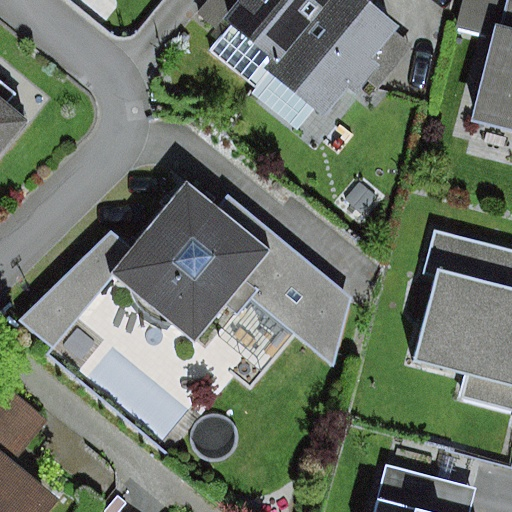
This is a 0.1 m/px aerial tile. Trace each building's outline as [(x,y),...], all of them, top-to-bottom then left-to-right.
[(277,76),(336,0),(248,0),(207,52),(262,95),(277,76)] [(401,29),(365,0),(336,0),(277,76),(329,118),(401,29)] [(495,0),(466,0),(459,28),(487,36),(497,0),(495,0)] [(511,1),(507,0),(476,123),(511,131),(511,1)] [(0,98),(0,161),(31,124),(0,98)] [(359,182),(343,199),(362,216),(377,198),(359,182)] [(220,210),(189,185),(136,250),(111,281),(198,352),(247,292),(276,256),(220,210)] [(231,195),(220,210),(276,256),(247,292),(336,368),(353,298),(231,195)] [(444,273),(511,291),(511,250),(434,231),(425,269),(444,273)] [(22,322),(55,349),(111,281),(136,250),(115,235),(22,322)] [(511,291),(444,273),(420,363),(466,375),(461,395),(511,408),(511,291)] [(0,383),(0,442),(18,457),(47,421),(0,383)] [(63,511),(67,508),(0,452),(0,511),(63,511)] [(389,466),(381,500),(426,511),(471,511),(478,489),(389,466)] [(426,511),(381,500),(377,511),(426,511)]
